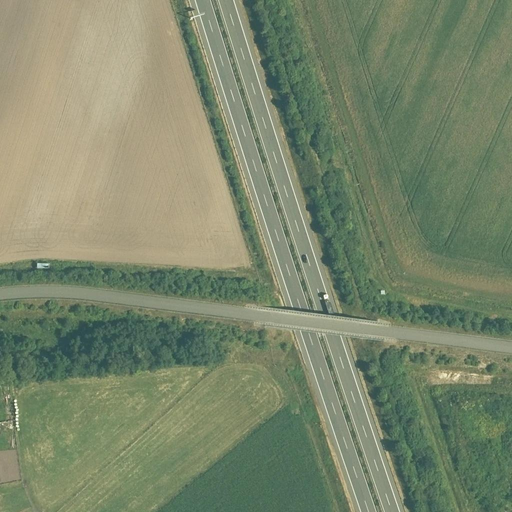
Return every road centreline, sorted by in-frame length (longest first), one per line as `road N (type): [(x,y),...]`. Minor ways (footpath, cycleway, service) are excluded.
road 1 (motorway): [(393,511),(226,0)]
road 2 (motorway): [(202,0),(369,511)]
road 3 (unclassified): [(385,336),(81,297),(0,296)]
road 4 (residential): [(511,351),(385,336)]
